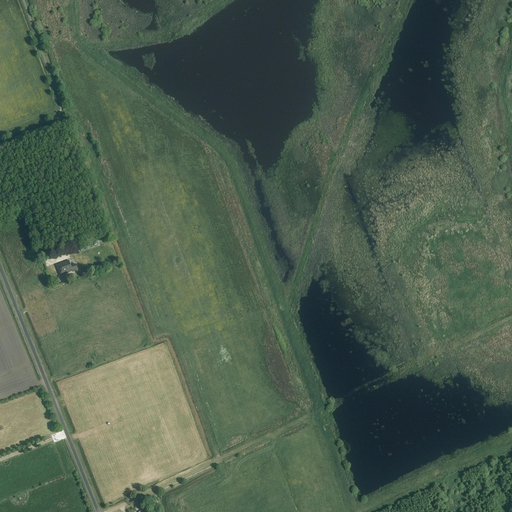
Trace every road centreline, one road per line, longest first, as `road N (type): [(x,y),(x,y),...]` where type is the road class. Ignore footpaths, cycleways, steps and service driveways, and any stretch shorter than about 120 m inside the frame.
road 1 (unclassified): [(98,511),(0,264)]
road 2 (track): [(107,511),(309,415)]
